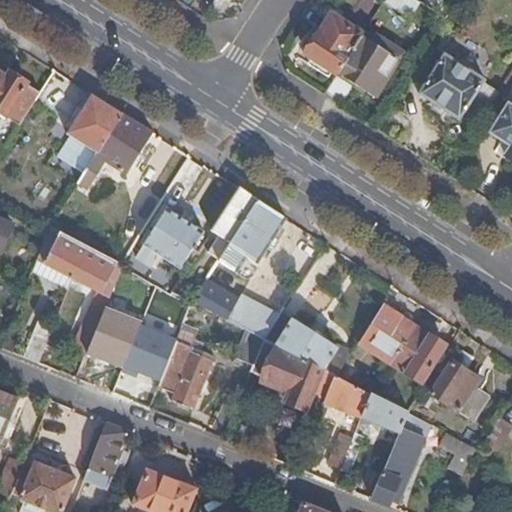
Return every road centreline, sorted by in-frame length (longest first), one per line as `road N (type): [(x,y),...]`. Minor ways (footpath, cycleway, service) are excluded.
road 1 (residential): [(0,367),(356,511)]
road 2 (tertiary): [(210,110),(505,299)]
road 3 (tertiary): [(511,277),(222,90)]
road 4 (tertiary): [(38,0),(210,110)]
road 5 (tertiary): [(222,90),(83,0)]
